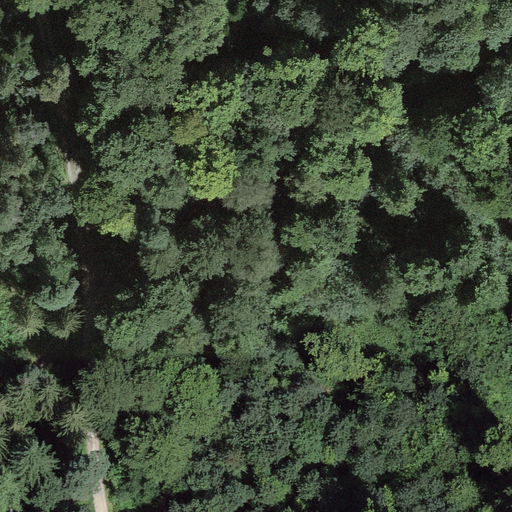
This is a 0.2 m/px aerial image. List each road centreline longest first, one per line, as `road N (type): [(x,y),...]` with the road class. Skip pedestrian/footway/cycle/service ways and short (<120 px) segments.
road 1 (track): [(38,0),(89,298),(90,396),(106,511)]
road 2 (track): [(511,27),(253,178),(89,298)]
road 3 (track): [(0,425),(19,411),(89,298)]
